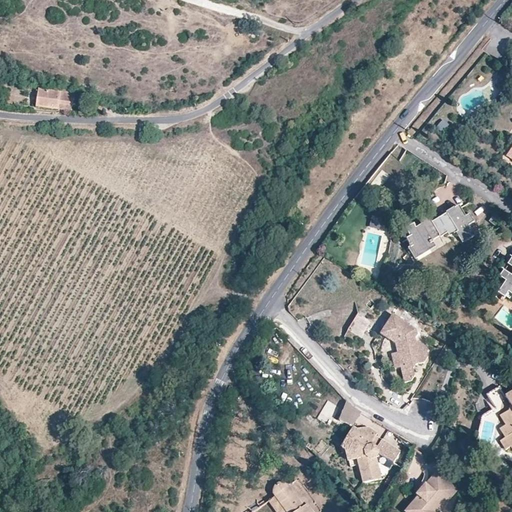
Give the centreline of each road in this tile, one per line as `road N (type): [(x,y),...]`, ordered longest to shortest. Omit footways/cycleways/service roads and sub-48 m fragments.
road 1 (unclassified): [(351,0),(190,115),(85,120),(0,112)]
road 2 (tertiary): [(269,299),(214,390),(188,511)]
road 3 (tertiary): [(395,130),(269,299)]
road 4 (residential): [(269,299),(358,401),(418,425)]
road 5 (unknown): [(225,367),(348,502)]
road 6 (tertiary): [(504,0),(395,130)]
road 7 (residential): [(395,130),(511,207)]
